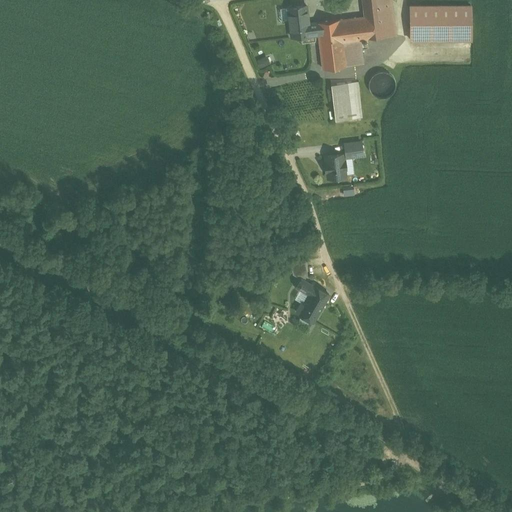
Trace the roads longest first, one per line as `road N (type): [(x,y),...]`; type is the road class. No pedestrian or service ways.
road 1 (track): [(493,511),(284,377),(0,226)]
road 2 (track): [(221,0),(413,464)]
road 3 (track): [(257,84),(362,71),(394,43)]
